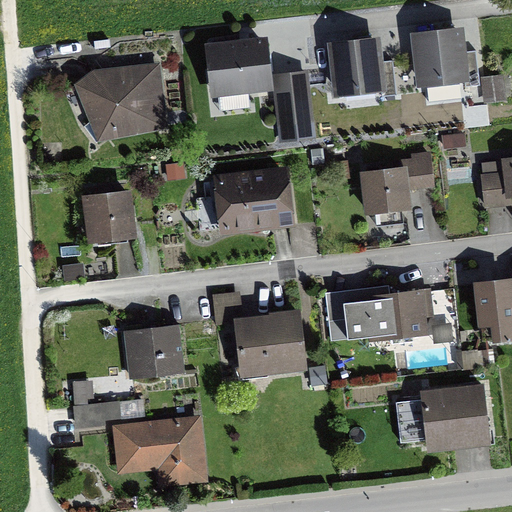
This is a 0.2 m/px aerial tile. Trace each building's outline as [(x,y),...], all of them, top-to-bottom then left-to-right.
[(461,28),(412,34),(417,84),(462,79),(463,87),(479,86),(475,51),(463,52),(461,28)] [(266,36),(204,43),(209,84),(271,77),(266,36)] [(377,39),(329,43),(333,92),(381,87),(381,95),(397,93),(394,60),(379,61),(377,39)] [(159,63),(91,70),(73,83),(95,140),(118,127),(165,123),(159,63)] [(306,68),(279,70),(284,118),(311,115),(306,68)] [(498,77),(482,79),(484,102),(501,100),(498,77)] [(406,165),(358,171),(364,215),(410,209),(408,189),(432,185),(428,151),(405,154),(406,165)] [(511,195),(511,153),(499,155),(500,160),(479,162),(482,191),(504,188),(504,196),(511,195)] [(287,170),(211,178),(217,234),(292,226),(287,170)] [(130,188),(80,194),(86,242),(135,236),(130,188)] [(511,278),(511,277),(472,281),(478,340),(511,336),(511,278)] [(369,300),(343,303),(348,339),(373,336),(373,339),(424,334),(422,317),(430,316),(427,291),(368,296),(369,300)] [(239,292),(210,295),(213,327),(234,325),(240,376),(305,369),(299,309),(241,315),(239,292)] [(177,325),(123,330),(128,378),(182,373),(177,325)] [(74,385),(77,409),(87,408),(86,398),(93,397),(91,383),(74,385)] [(424,399),(396,402),(401,442),(428,439),(429,443),(454,441),(453,436),(488,433),(483,388),(423,395),(424,399)] [(87,408),(77,409),(78,424),(108,421),(107,406),(87,408)] [(201,417),(111,426),(116,474),(156,470),(157,486),(207,481),(201,417)]
